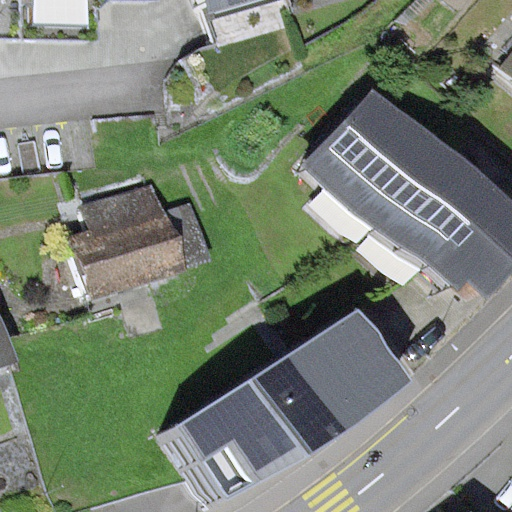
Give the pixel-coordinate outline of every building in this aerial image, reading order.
[(201,0),(205,9),(235,0),(201,0)] [(511,23),(503,35),(511,41),(511,51),(497,70),(511,82),(511,23)] [(511,252),(511,247),(357,101),(305,157),(462,305),(511,252)] [(64,245),(80,298),(142,280),(198,264),(182,211),(152,220),(144,191),(79,209),(88,238),(64,245)] [(298,458),(384,396),(344,334),(336,321),(158,435),(206,510),(298,458)]
